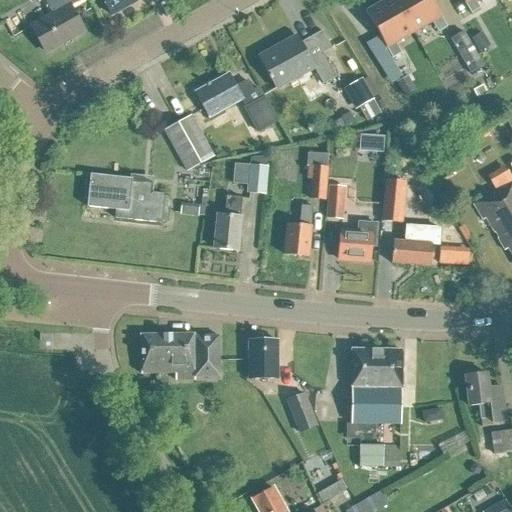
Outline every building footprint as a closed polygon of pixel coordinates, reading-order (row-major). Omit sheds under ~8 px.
[(76,3),(73,0),(44,0),(52,15),(30,27),(45,53),(83,32),(69,6),(76,3)] [(101,0),(111,16),(140,0),(101,0)] [(395,44),(413,34),(394,0),(384,0),(365,11),(391,58),(400,53),(395,44)] [(394,0),(413,34),(432,23),(437,32),(446,27),(430,0),(394,0)] [(474,0),(462,0),(470,14),(479,9),(474,0)] [(484,68),(463,32),(449,39),(470,76),(484,68)] [(490,47),(482,33),(470,39),(478,53),(490,47)] [(309,61),(296,37),(258,58),(276,90),(313,69),(322,85),(335,78),(322,54),(309,61)] [(235,88),(228,75),(194,93),(209,118),(211,121),(223,114),(222,111),(241,99),(246,108),(244,109),(257,132),(276,121),(258,89),(252,92),(246,81),(235,88)] [(354,105),(373,97),(364,75),(344,84),(354,105)] [(408,78),(396,85),(406,100),(417,93),(408,78)] [(476,97),(485,92),(481,85),(472,90),(476,97)] [(190,117),(177,125),(200,164),(213,157),(190,117)] [(177,125),(164,132),(186,172),(200,164),(177,125)] [(382,154),(384,137),(374,136),(373,153),(382,154)] [(445,179),(463,169),(458,159),(440,169),(445,179)] [(264,195),(267,168),(249,166),(247,193),(264,195)] [(324,201),(327,169),(307,167),(306,180),(311,180),(309,200),(324,201)] [(131,180),(89,176),(86,208),(115,211),(114,219),(161,224),(164,195),(150,194),(151,184),(142,183),(143,179),(131,178),(131,180)] [(401,224),(405,183),(385,181),(380,222),(401,224)] [(511,181),(473,204),(482,219),(484,217),(504,251),(507,249),(511,257),(511,181)] [(342,221),(344,188),(328,187),(326,219),(342,221)] [(240,218),(242,199),(226,197),(224,216),(218,216),(214,249),(236,252),(240,218)] [(197,218),(198,206),(180,204),(179,216),(197,218)] [(310,227),(311,207),(300,206),(298,226),(286,225),(284,256),(308,258),(310,227)] [(357,222),(356,234),(340,232),(338,260),(369,262),(370,249),(376,249),(378,223),(357,222)] [(392,242),(391,264),(430,267),(431,245),(438,246),(439,228),(405,225),(403,243),(392,242)] [(439,262),(469,263),(469,247),(440,246),(439,262)] [(193,337),(193,335),(140,336),(141,375),(175,374),(175,381),(194,380),(194,378),(219,377),(218,336),(193,337)] [(248,380),(278,379),(277,342),(247,342),(248,380)] [(401,390),(401,351),(351,351),(351,389),(351,426),(400,426),(400,390),(401,390)] [(487,389),(485,374),(463,376),(466,406),(476,405),(478,420),(489,418),(490,423),(503,422),(500,387),(487,389)] [(299,432),(317,424),(304,393),(286,401),(299,432)] [(422,410),(424,422),(443,419),(441,407),(422,410)] [(490,440),(492,455),(496,455),(509,454),(511,453),(511,431),(489,434),(490,440)] [(492,455),(490,440),(480,441),(482,462),(487,461),(488,471),(498,470),(496,455),(492,455)] [(398,468),(397,447),(358,446),(358,467),(398,468)] [(328,448),(316,453),(323,468),(334,463),(328,448)] [(496,455),(498,470),(511,468),(509,454),(496,455)] [(469,470),(471,475),(478,475),(481,470),(478,465),(472,464),(469,470)] [(322,498),(348,488),(344,479),(319,488),(322,498)] [(258,511),(285,511),(271,488),(251,500),(258,511)] [(380,490),(345,510),(346,511),(374,511),(388,504),(380,490)] [(511,511),(511,510),(506,499),(483,511),(484,511),(511,511)]
